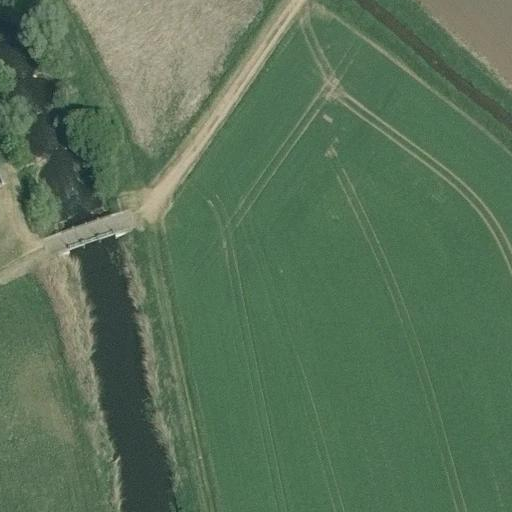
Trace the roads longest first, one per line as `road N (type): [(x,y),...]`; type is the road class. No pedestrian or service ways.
road 1 (track): [(296,0),(141,210)]
road 2 (track): [(0,276),(41,249),(141,210)]
